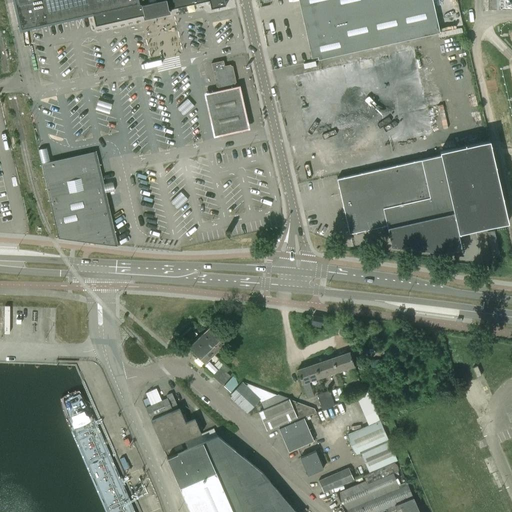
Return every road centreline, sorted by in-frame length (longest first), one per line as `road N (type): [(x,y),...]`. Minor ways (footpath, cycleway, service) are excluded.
road 1 (unclassified): [(322,511),(183,371),(115,381)]
road 2 (secondary): [(294,289),(511,314)]
road 3 (unclassified): [(293,212),(246,0)]
road 4 (secondary): [(511,301),(305,272)]
road 5 (secondary): [(100,275),(294,289)]
road 6 (secondary): [(286,271),(101,262)]
road 7 (unclassified): [(170,511),(115,381)]
